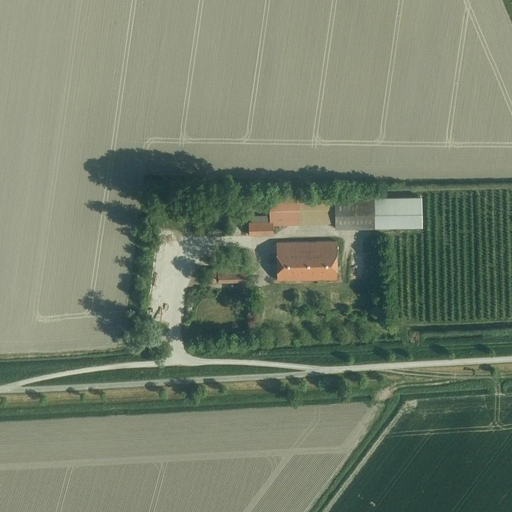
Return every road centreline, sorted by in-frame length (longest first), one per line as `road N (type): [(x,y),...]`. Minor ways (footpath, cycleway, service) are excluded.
road 1 (unclassified): [(7,390),(32,379),(144,364),(247,362),(316,371)]
road 2 (unclassified): [(316,371),(7,390)]
road 3 (unclassified): [(511,359),(316,371)]
